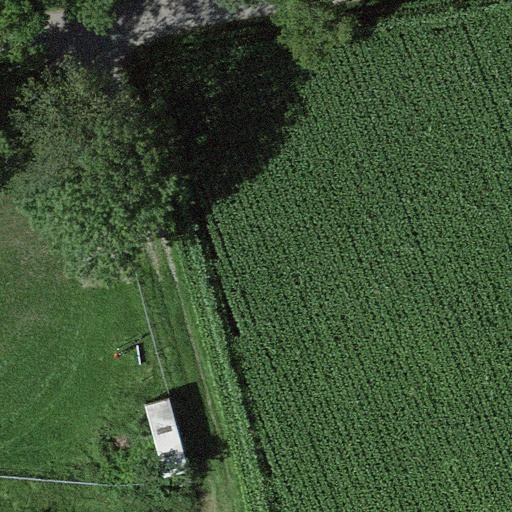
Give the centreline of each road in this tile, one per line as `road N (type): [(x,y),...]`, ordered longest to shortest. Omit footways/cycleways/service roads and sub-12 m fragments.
road 1 (track): [(230,511),(112,19)]
road 2 (unclassified): [(0,34),(258,0)]
